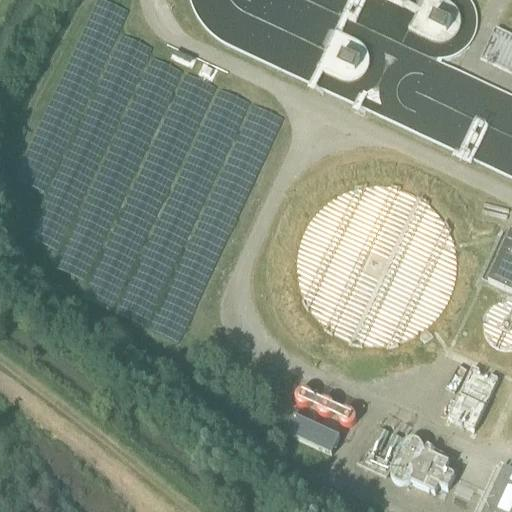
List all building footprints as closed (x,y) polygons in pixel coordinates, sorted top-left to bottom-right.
[(494,55),(511,63),(511,31),(507,29),(494,55)] [(511,235),(488,284),(511,295),(511,235)] [(340,440),(294,418),(286,436),(331,458),(340,440)] [(430,452),(427,450),(424,455),(423,455),(423,452),(423,450),(422,448),(420,447),(419,445),(418,444),(416,444),(415,443),(413,443),(411,443),(409,443),(407,444),(406,445),(404,446),(403,447),(401,449),(392,471),(391,473),(391,476),(391,478),(392,481),(393,483),(395,485),(397,486),(400,487),(402,487),(405,487),(408,486),(410,485),(435,496),(438,488),(447,492),(454,478),(445,474),(448,466),(428,457),(430,452)] [(487,493),(480,509),(478,511),(511,511),(511,481),(496,474),(487,493)]
